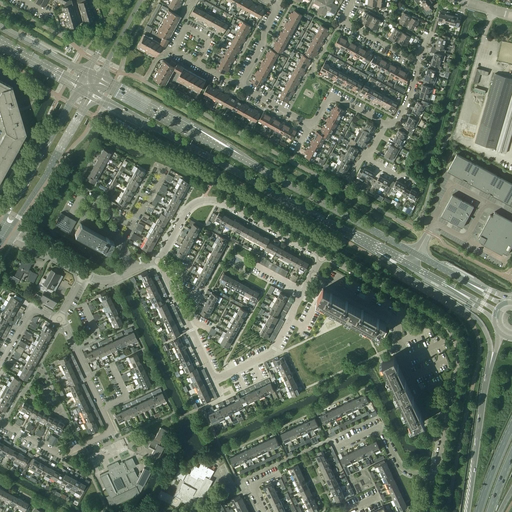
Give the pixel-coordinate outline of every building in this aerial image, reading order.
[(63,7),(69,28),(78,25),(71,0),(58,0),(63,2),(64,6),(63,7)] [(76,0),(84,24),(93,21),(87,0),(86,0),(85,0),(76,0)] [(239,8),(241,8),(245,0),(239,0),(237,5),(240,6),(239,8)] [(243,8),(246,10),(251,1),(249,0),(248,0),(248,1),(247,0),(245,0),(241,8),(242,9),(243,8)] [(317,13),(320,15),(326,5),(317,0),(314,0),(313,3),(320,6),(317,11),(318,11),(317,13)] [(328,0),(326,5),(337,10),(339,7),(332,3),(333,0),(328,0)] [(380,9),(385,9),(386,8),(387,2),(377,0),(377,6),(380,6),(380,8),(380,9)] [(423,10),(426,15),(432,10),(430,7),(435,4),(431,0),(429,0),(423,5),(425,9),(423,10)] [(167,6),(176,11),(178,8),(179,9),(180,6),(171,1),(169,5),(168,4),(167,6)] [(248,13),(250,14),(255,4),(252,3),(253,2),(251,1),(246,10),(249,12),(248,13)] [(252,13),(255,15),(260,6),(258,5),(258,6),(255,4),(250,14),(252,14),(252,13)] [(137,46),(155,56),(158,50),(161,51),(164,47),(162,46),(163,45),(165,46),(166,42),(167,42),(168,39),(180,16),(168,10),(168,9),(162,5),(161,8),(167,11),(156,32),(154,31),(153,31),(151,34),(161,39),(159,43),(144,34),(137,46)] [(320,15),(324,17),(328,11),(334,14),(337,10),(326,5),(320,15)] [(192,16),(195,17),(200,8),(198,7),(198,8),(195,6),(190,16),(192,17),(192,16)] [(258,18),(260,19),(265,10),(262,8),(263,7),(260,6),(255,15),(259,17),(258,18)] [(197,20),(199,21),(204,12),(201,10),(202,9),(200,8),(195,17),(198,19),(197,20)] [(290,14),(299,19),(301,16),(302,17),(303,15),(294,10),(293,13),(291,12),(290,14)] [(433,32),(436,33),(438,24),(443,26),(444,22),(449,24),(452,15),(449,14),(449,13),(440,10),(438,18),(437,17),(433,32)] [(362,16),(371,21),(374,14),(369,11),(368,13),(365,12),(362,16)] [(202,21),(205,22),(210,13),(208,12),(207,13),(204,12),(199,21),(201,22),(202,21)] [(401,17),(409,21),(411,17),(403,12),(401,17)] [(207,25),(209,26),(214,17),(211,15),(211,14),(210,13),(205,22),(207,24),(207,25)] [(289,20),(298,25),(299,23),(298,22),(299,19),(290,14),(289,17),(290,17),(289,20)] [(371,21),(379,25),(381,21),(378,19),(380,17),(374,14),(371,21)] [(452,15),(449,24),(454,25),(454,27),(458,28),(461,16),(455,15),(454,16),(452,15)] [(360,21),(368,26),(371,21),(362,16),(360,21)] [(211,26),(214,27),(219,18),(217,17),(217,19),(214,17),(209,26),(211,27),(211,26)] [(403,24),(406,26),(409,21),(401,17),(398,21),(400,22),(399,24),(403,26),(403,24)] [(409,21),(417,26),(421,19),(417,18),(416,19),(411,17),(409,21)] [(216,30),(218,31),(223,22),(220,20),(221,19),(219,18),(214,27),(217,29),(216,30)] [(285,24),(294,29),(296,26),(297,26),(298,25),(289,20),(287,22),(286,22),(285,24)] [(240,27),(250,32),(251,29),(250,29),(251,26),(242,21),(241,23),(242,24),(240,27)] [(370,30),(376,32),(377,30),(376,30),(379,25),(371,21),(368,26),(371,27),(370,28),(370,30)] [(408,29),(412,31),(413,29),(415,30),(417,26),(409,21),(406,26),(409,27),(408,29)] [(221,31),(224,33),(229,24),(227,23),(226,24),(223,22),(218,31),(220,32),(221,31)] [(284,29),(293,34),(294,33),(293,32),(294,29),(285,24),(284,26),(285,27),(284,29)] [(318,30),(328,35),(329,33),(328,32),(329,29),(320,24),(319,26),(320,27),(318,30)] [(237,31),(246,36),(247,33),(248,34),(250,32),(240,27),(239,30),(238,29),(237,31)] [(392,33),(400,37),(403,33),(395,28),(392,33)] [(280,33),(289,38),(291,35),(292,36),(293,34),(284,29),(282,32),(281,31),(280,33)] [(315,34),(324,39),(325,36),(326,37),(328,35),(318,30),(317,33),(316,32),(315,34)] [(235,36),(244,41),(246,39),(244,38),(246,36),(237,31),(236,32),(237,33),(235,36)] [(278,39),(288,44),(289,42),(287,41),(289,38),(280,33),(279,35),(280,36),(278,39)] [(396,46),(397,44),(400,37),(392,33),(390,37),(389,37),(388,39),(394,43),(393,44),(396,46)] [(403,33),(400,37),(408,42),(411,37),(410,36),(410,35),(406,33),(405,34),(403,33)] [(313,39),(322,44),(324,42),(322,42),(324,39),(315,34),(314,36),(315,36),(313,39)] [(439,36),(437,42),(445,44),(447,39),(449,39),(450,37),(440,34),(440,36),(439,36)] [(338,49),(339,48),(344,39),(341,37),(342,36),(340,35),(335,44),(337,45),(336,48),(338,49)] [(231,40),(241,45),(242,43),(243,43),(244,41),(235,36),(234,39),(232,39),(231,40)] [(400,37),(398,42),(406,46),(408,42),(400,37)] [(275,43),(284,48),(286,45),(287,45),(288,44),(278,39),(277,41),(276,41),(275,43)] [(309,43),(319,48),(320,46),(321,46),(322,44),(313,39),(312,42),(310,42),(309,43)] [(341,48),(344,49),(349,40),(347,39),(347,40),(344,39),(339,48),(341,49),(341,48)] [(230,46),(239,51),(240,48),(239,48),(241,45),(231,40),(231,42),(232,42),(230,46)] [(347,52),(349,53),(354,44),(351,42),(352,41),(349,40),(344,49),(348,51),(347,52)] [(439,48),(438,51),(445,53),(446,50),(444,50),(445,44),(437,42),(435,48),(439,48)] [(273,48),(282,53),(283,52),(282,51),(284,48),(275,43),(274,45),(275,46),(273,48)] [(308,49),(317,54),(318,52),(317,51),(319,48),(309,43),(309,45),(310,46),(308,49)] [(351,53),(354,54),(359,45),(357,44),(356,45),(354,44),(349,53),(350,54),(351,53)] [(356,57),(358,58),(363,49),(360,48),(361,46),(359,45),(354,54),(357,56),(356,57)] [(226,50),(236,55),(237,52),(238,53),(239,51),(230,46),(228,49),(227,48),(226,50)] [(267,53),(276,58),(278,55),(279,56),(280,54),(271,49),(269,52),(268,51),(267,53)] [(304,53),(313,58),(315,55),(316,56),(317,54),(308,49),(306,52),(305,51),(304,53)] [(360,58),(363,60),(368,50),(366,49),(366,50),(363,49),(358,58),(360,59),(360,58)] [(225,55),(234,60),(235,58),(234,57),(236,55),(226,50),(225,51),(227,52),(225,55)] [(366,63),(368,63),(373,54),(370,53),(370,52),(368,50),(363,60),(367,61),(366,63)] [(432,58),(440,61),(443,61),(445,56),(444,56),(445,53),(438,51),(437,54),(434,53),(432,58)] [(265,59),(274,64),(275,62),(274,61),(276,58),(267,53),(266,55),(267,56),(265,59)] [(300,59),(309,64),(310,62),(309,62),(311,59),(302,54),(301,55),(302,56),(300,59)] [(221,59),(230,64),(232,62),(233,62),(234,60),(225,55),(223,58),(222,58),(221,59)] [(372,64),(375,66),(380,57),(378,56),(377,57),(374,55),(369,64),(371,65),(372,64)] [(377,69),(379,70),(384,60),(381,59),(382,58),(380,57),(375,66),(378,68),(377,69)] [(434,65),(433,67),(440,69),(441,67),(439,66),(440,61),(432,58),(431,64),(434,65)] [(220,65),(229,69),(230,67),(229,67),(230,64),(221,59),(220,61),(221,61),(220,65)] [(262,63),(271,68),(272,65),(274,65),(274,64),(265,59),(264,61),(263,61),(262,63)] [(296,63),(306,68),(307,66),(308,66),(309,64),(300,59),(298,62),(297,62),(296,63)] [(194,97),(197,99),(200,93),(199,92),(206,80),(184,67),(181,66),(177,64),(176,66),(175,65),(176,63),(171,61),(170,63),(163,60),(153,78),(166,85),(174,69),(178,71),(172,81),(175,83),(176,81),(177,80),(198,91),(194,97)] [(381,69),(384,71),(389,62),(387,61),(387,62),(384,60),(379,70),(380,70),(381,69)] [(322,74),(324,75),(329,66),(326,64),(327,63),(325,62),(320,71),(323,73),(322,74)] [(387,74),(388,75),(393,66),(391,64),(391,63),(389,62),(384,71),(387,73),(387,74)] [(260,68),(269,73),(270,72),(269,71),(271,68),(262,63),(260,65),(261,66),(260,68)] [(295,69),(304,74),(305,72),(304,71),(306,68),(296,63),(295,65),(297,66),(295,69)] [(216,69),(225,74),(227,71),(228,72),(229,69),(220,65),(218,68),(217,67),(216,69)] [(327,75),(330,76),(335,67),(333,66),(332,67),(329,66),(324,75),(326,76),(327,75)] [(391,75),(394,76),(399,67),(397,66),(396,67),(393,66),(388,75),(390,76),(391,75)] [(332,79),(334,80),(339,71),(336,69),(336,68),(335,67),(330,76),(332,78),(332,79)] [(396,79),(398,80),(403,71),(400,69),(401,68),(399,67),(394,76),(397,78),(396,79)] [(427,69),(426,74),(434,76),(435,71),(440,72),(440,69),(433,67),(433,70),(427,69)] [(256,72),(266,77),(267,74),(268,75),(269,73),(260,68),(259,71),(258,70),(256,72)] [(472,83),(477,84),(480,74),(487,76),(488,72),(477,68),(472,83)] [(291,73),(300,78),(302,75),(303,76),(304,74),(295,69),(293,72),(292,71),(291,73)] [(336,80),(339,82),(344,72),(343,71),(342,73),(339,71),(334,80),(336,81),(336,80)] [(403,83),(405,84),(409,79),(408,78),(409,76),(407,75),(408,72),(406,71),(406,72),(403,71),(398,80),(399,81),(400,80),(403,81),(403,83)] [(255,78),(264,83),(265,81),(264,80),(266,77),(256,72),(255,74),(256,75),(255,78)] [(341,84),(343,85),(349,75),(344,72),(339,82),(342,83),(341,84)] [(290,78),(299,83),(300,81),(299,81),(300,78),(291,73),(290,74),(291,75),(290,78)] [(427,83),(434,85),(435,83),(437,77),(434,76),(426,74),(424,80),(427,81),(427,83)] [(496,151),(506,153),(511,131),(511,78),(495,74),(475,143),(496,149),(496,151)] [(346,85),(349,87),(354,77),(349,75),(343,85),(345,86),(346,85)] [(351,89),(353,90),(358,81),(355,79),(355,78),(354,77),(349,87),(351,88),(351,89)] [(251,82),(260,87),(262,84),(263,84),(264,83),(255,78),(253,80),(252,80),(251,82)] [(286,82),(295,87),(297,85),(298,85),(299,83),(290,78),(288,81),(287,81),(286,82)] [(0,181),(25,135),(24,135),(24,134),(26,134),(19,110),(12,87),(11,88),(10,87),(11,87),(0,80),(0,112),(1,116),(5,132),(0,141),(0,181)] [(355,90),(358,92),(363,83),(362,82),(361,83),(358,81),(353,90),(355,92),(355,90)] [(285,88),(294,93),(295,91),(294,90),(295,87),(286,82),(285,84),(286,85),(285,88)] [(421,91),(432,94),(434,88),(433,88),(434,85),(427,83),(426,86),(423,85),(421,91)] [(206,96),(208,97),(213,88),(210,86),(211,85),(208,84),(203,93),(207,95),(206,96)] [(362,96),(364,97),(369,87),(366,86),(367,85),(365,84),(360,93),(363,94),(362,96)] [(367,97),(370,98),(375,89),(373,88),(372,89),(369,87),(364,97),(366,98),(367,97)] [(210,97),(213,98),(218,89),(216,88),(215,89),(213,88),(208,97),(209,98),(210,97)] [(281,92),(290,97),(291,94),(293,95),(294,93),(285,88),(283,91),(282,90),(281,92)] [(216,101),(217,102),(222,93),(220,91),(220,90),(218,89),(213,98),(216,100),(216,101)] [(372,101),(374,102),(379,93),(375,91),(376,90),(375,89),(370,98),(372,100),(372,101)] [(422,100),(429,103),(430,99),(432,94),(421,91),(419,96),(423,97),(422,100)] [(279,97),(288,102),(290,100),(289,99),(290,97),(281,92),(280,93),(281,94),(279,97)] [(219,102),(223,103),(228,94),(225,93),(225,94),(222,93),(217,102),(219,103),(219,102)] [(376,102),(379,103),(384,94),(382,93),(382,94),(379,93),(374,102),(376,103),(376,102)] [(225,106),(227,107),(232,98),(229,97),(230,96),(228,94),(223,103),(226,105),(225,106)] [(381,106),(383,107),(388,98),(385,96),(386,95),(384,94),(379,103),(382,105),(381,106)] [(229,107),(232,109),(237,100),(235,98),(234,100),(232,98),(227,107),(228,108),(229,107)] [(386,107),(388,108),(393,99),(392,98),(391,100),(388,98),(383,107),(385,108),(386,107)] [(391,111),(393,112),(398,103),(394,101),(395,100),(393,99),(388,108),(391,110),(391,111)] [(234,112),(236,112),(241,103),(238,102),(239,101),(237,100),(232,109),(235,110),(234,112)] [(415,106),(422,110),(425,105),(427,107),(429,103),(422,100),(420,103),(417,101),(415,106)] [(238,112),(241,114),(246,105),(244,104),(244,105),(241,103),(236,112),(238,113),(238,112)] [(244,117),(246,118),(251,108),(248,107),(249,106),(246,105),(241,114),(245,116),(244,117)] [(332,110),(341,115),(343,111),(344,112),(345,110),(336,105),(335,108),(333,107),(332,110)] [(414,115),(420,119),(421,117),(419,115),(422,110),(415,106),(412,112),(415,113),(414,115)] [(248,117),(251,119),(256,110),(254,109),(253,110),(251,108),(246,118),(247,119),(248,117)] [(253,122),(255,123),(260,114),(257,112),(258,111),(256,110),(251,119),(254,121),(253,122)] [(331,115),(340,120),(341,118),(340,118),(341,115),(332,110),(331,112),(332,112),(331,115)] [(261,123),(263,124),(268,115),(265,114),(266,113),(264,111),(259,120),(262,122),(261,123)] [(265,124),(268,126),(273,117),(271,115),(271,117),(268,115),(263,124),(265,125),(265,124)] [(327,119),(336,124),(338,121),(339,121),(340,120),(331,115),(329,118),(328,117),(327,119)] [(406,121),(414,125),(417,120),(419,122),(420,119),(414,115),(412,118),(409,116),(406,121)] [(271,129),(272,129),(278,120),(275,119),(275,118),(273,117),(268,126),(272,127),(271,129)] [(326,124),(335,129),(336,128),(335,127),(336,124),(327,119),(326,121),(327,122),(326,124)] [(275,129),(278,131),(283,122),(281,121),(280,122),(278,120),(272,129),(274,130),(275,129)] [(405,130),(412,134),(413,132),(411,130),(414,125),(406,121),(404,127),(407,128),(405,130)] [(280,134),(282,135),(287,125),(284,124),(285,123),(283,122),(278,131),(281,133),(280,134)] [(363,126),(361,129),(367,132),(368,129),(372,131),(375,126),(367,122),(365,127),(363,126)] [(322,128),(331,133),(333,130),(334,131),(335,129),(326,124),(324,127),(323,126),(322,128)] [(284,134),(287,136),(292,127),(290,126),(290,127),(287,125),(282,135),(283,135),(284,134)] [(290,139),(292,140),(297,131),(294,129),(294,128),(292,127),(287,136),(291,138),(290,139)] [(325,137),(330,139),(331,137),(329,137),(331,133),(322,128),(321,131),(322,131),(321,134),(325,137)] [(359,131),(357,136),(367,142),(370,137),(368,135),(369,133),(367,132),(361,129),(360,131),(359,131)] [(396,135),(403,139),(406,134),(410,137),(412,134),(405,130),(402,129),(401,131),(398,130),(396,135)] [(315,137),(324,142),(325,140),(324,140),(325,137),(321,134),(316,131),(315,134),(316,134),(315,137)] [(394,144),(401,148),(402,145),(400,144),(403,139),(396,135),(393,140),(396,142),(394,144)] [(351,139),(349,142),(355,145),(356,142),(364,146),(367,142),(357,136),(354,141),(351,139)] [(311,141),(320,146),(322,143),(323,143),(324,142),(315,137),(313,140),(312,139),(311,141)] [(310,146),(319,151),(320,150),(319,149),(320,146),(311,141),(310,143),(311,144),(310,146)] [(345,149),(347,150),(355,155),(358,150),(353,147),(355,145),(349,142),(345,149)] [(387,150),(395,154),(398,149),(400,150),(401,148),(394,144),(393,146),(390,145),(387,150)] [(306,150),(315,155),(317,152),(318,153),(319,151),(310,146),(308,149),(307,148),(306,150)] [(100,154),(108,158),(111,153),(103,149),(100,154)] [(304,156),(314,161),(315,159),(313,159),(315,155),(306,150),(305,153),(306,153),(304,156)] [(343,154),(341,157),(347,160),(348,157),(353,160),(355,155),(347,150),(345,155),(343,154)] [(386,159),(393,163),(394,160),(392,159),(395,154),(387,150),(385,155),(388,157),(386,159)] [(97,159),(105,163),(108,158),(100,154),(97,159)] [(511,183),(456,154),(447,171),(462,179),(463,178),(467,181),(466,181),(488,193),(488,192),(492,194),(492,195),(511,205),(511,183)] [(339,165),(347,170),(350,165),(348,164),(349,161),(347,160),(341,157),(340,159),(342,161),(339,165)] [(95,164),(102,168),(105,163),(97,159),(95,164)] [(92,169),(100,173),(102,168),(95,164),(92,169)] [(333,172),(338,175),(341,176),(342,173),(344,175),(347,170),(339,165),(337,164),(335,169),(333,172)] [(134,172),(142,177),(144,171),(137,167),(134,172)] [(360,176),(365,178),(369,170),(364,168),(363,170),(361,168),(356,176),(359,178),(360,176)] [(89,174),(97,178),(100,173),(92,169),(89,174)] [(369,183),(371,184),(374,179),(372,177),(374,173),(369,170),(365,178),(370,181),(369,183)] [(131,177),(139,182),(142,177),(134,172),(131,177)] [(86,179),(94,183),(97,178),(89,174),(86,179)] [(126,181),(136,187),(139,182),(131,177),(129,176),(126,181)] [(375,184),(380,186),(384,178),(379,176),(377,180),(374,179),(371,184),(374,186),(375,184)] [(384,191),(386,193),(389,187),(387,186),(389,181),(384,178),(380,186),(385,189),(384,191)] [(179,184),(187,188),(190,183),(182,179),(179,184)] [(392,189),(397,191),(401,183),(396,180),(392,188),(389,187),(386,193),(389,194),(392,189)] [(126,187),(133,192),(136,187),(129,182),(126,187)] [(400,196),(403,197),(408,189),(405,188),(406,186),(401,183),(397,191),(402,194),(400,196)] [(176,189),(184,193),(187,188),(179,184),(176,189)] [(123,192),(131,197),(133,192),(126,187),(123,192)] [(174,194),(181,198),(184,193),(176,189),(174,194)] [(407,197),(415,201),(419,193),(411,189),(410,191),(408,189),(403,197),(406,199),(407,197)] [(120,197),(128,202),(131,197),(123,192),(120,197)] [(171,199),(178,203),(181,198),(174,194),(171,199)] [(441,216),(462,228),(474,206),(452,195),(441,216)] [(117,203),(125,207),(128,202),(120,197),(117,203)] [(168,204),(176,208),(178,203),(171,199),(168,204)] [(165,209),(173,213),(176,208),(168,204),(165,209)] [(169,217),(168,217),(170,218),(173,213),(165,209),(163,214),(169,217)] [(215,220),(220,222),(224,215),(219,212),(217,215),(215,213),(211,221),(214,222),(215,220)] [(480,240),(481,241),(480,243),(502,254),(503,252),(507,255),(511,245),(511,221),(494,212),(492,216),(490,215),(478,236),(480,237),(480,238),(480,240)] [(54,225),(69,233),(76,221),(61,213),(54,225)] [(158,218),(166,222),(168,217),(169,217),(163,214),(161,213),(158,218)] [(220,222),(225,225),(229,218),(224,215),(220,222)] [(155,223),(163,227),(166,222),(158,218),(155,223)] [(225,225),(230,228),(234,220),(229,218),(225,225)] [(190,229),(198,233),(201,228),(200,227),(201,225),(190,220),(188,224),(192,226),(190,229)] [(230,228),(235,231),(239,223),(234,220),(230,228)] [(75,233),(108,251),(113,243),(113,241),(108,239),(109,238),(106,237),(105,237),(80,223),(75,233)] [(153,228),(160,232),(163,227),(155,223),(153,228)] [(235,231),(240,233),(244,226),(239,223),(235,231)] [(240,233),(245,236),(249,228),(244,226),(240,233)] [(150,233),(158,237),(160,232),(153,228),(150,233)] [(245,236),(250,239),(254,231),(249,228),(245,236)] [(187,234),(195,238),(198,233),(190,229),(187,234)] [(250,239),(255,242),(259,234),(254,231),(250,239)] [(147,238),(155,242),(158,237),(150,233),(147,238)] [(185,239),(192,243),(195,238),(187,234),(185,239)] [(255,242),(260,244),(264,237),(259,234),(255,242)] [(217,243),(224,248),(227,242),(228,240),(218,235),(217,237),(219,239),(217,243)] [(260,244),(265,247),(268,241),(269,239),(264,237),(260,244)] [(144,243),(152,247),(155,242),(147,238),(144,243)] [(182,244),(190,248),(192,243),(185,239),(182,244)] [(264,249),(269,251),(273,244),(268,241),(265,247),(264,249)] [(142,248),(149,252),(152,247),(144,243),(142,248)] [(214,248),(222,253),(224,248),(217,243),(214,248)] [(179,249),(187,253),(190,248),(182,244),(179,249)] [(269,251),(274,254),(278,247),(273,244),(269,251)] [(274,254),(279,257),(283,249),(278,247),(274,254)] [(211,253),(219,258),(222,253),(214,248),(211,253)] [(173,255),(178,258),(179,256),(184,258),(187,253),(179,249),(176,254),(174,253),(173,255)] [(279,257),(284,260),(288,252),(283,249),(279,257)] [(284,260),(289,262),(293,255),(288,252),(284,260)] [(209,258),(216,263),(219,258),(211,253),(209,258)] [(289,262),(294,265),(298,258),(293,255),(289,262)] [(206,263),(213,268),(216,263),(209,258),(206,263)] [(294,265),(299,268),(303,260),(298,258),(294,265)] [(9,278),(17,282),(23,272),(28,275),(26,279),(32,282),(37,274),(28,269),(31,264),(22,259),(19,264),(16,269),(17,270),(14,276),(11,274),(9,278)] [(299,268),(304,271),(309,263),(303,260),(299,268)] [(203,268),(211,273),(213,268),(206,263),(203,268)] [(200,273),(208,278),(211,273),(203,268),(200,273)] [(44,290),(51,294),(58,281),(59,282),(60,280),(61,276),(57,274),(58,272),(54,270),(53,271),(51,269),(42,286),(39,284),(37,288),(43,291),(44,290)] [(142,277),(144,282),(152,278),(158,275),(157,273),(151,276),(149,273),(148,273),(146,271),(138,275),(139,278),(142,277)] [(198,278),(205,283),(208,278),(200,273),(198,278)] [(220,281),(225,284),(229,276),(224,273),(220,281)] [(225,284),(230,286),(234,279),(229,276),(225,284)] [(144,282),(146,287),(154,283),(152,278),(144,282)] [(195,284),(202,288),(205,283),(198,278),(195,284)] [(230,286),(235,289),(239,282),(234,279),(230,286)] [(235,289),(240,292),(244,284),(239,282),(235,289)] [(146,287),(149,292),(157,288),(154,283),(146,287)] [(240,292),(245,295),(249,287),(244,284),(240,292)] [(245,295),(250,297),(254,290),(249,287),(245,295)] [(149,292),(151,297),(159,293),(157,288),(149,292)] [(317,300),(333,309),(339,297),(323,289),(317,300)] [(49,306),(53,308),(58,298),(51,294),(44,290),(43,291),(41,296),(36,293),(36,291),(33,290),(30,295),(44,303),(44,304),(49,307),(49,306)] [(100,296),(102,301),(110,298),(108,292),(106,293),(105,290),(102,291),(96,294),(97,297),(100,296)] [(254,302),(256,303),(261,294),(259,293),(254,290),(250,297),(255,300),(254,302)] [(209,297),(216,302),(219,296),(212,292),(209,297)] [(277,298),(285,302),(288,297),(280,292),(277,298)] [(151,297),(154,302),(162,299),(159,293),(151,297)] [(11,296),(8,301),(18,306),(21,301),(22,298),(15,294),(13,297),(11,296)] [(206,302),(214,307),(216,302),(209,297),(206,302)] [(333,309),(348,317),(355,306),(339,297),(333,309)] [(102,301),(105,306),(112,303),(110,298),(102,301)] [(274,303),(282,307),(285,302),(277,298),(274,303)] [(156,308),(158,307),(164,304),(166,303),(170,301),(169,299),(165,301),(165,300),(163,301),(162,299),(154,302),(156,308)] [(8,301),(6,306),(15,311),(18,306),(8,301)] [(203,307),(211,312),(214,307),(206,302),(203,307)] [(105,306),(107,312),(115,308),(112,303),(105,306)] [(158,307),(160,312),(168,308),(166,303),(164,304),(158,307)] [(272,308),(279,312),(282,307),(274,303),(272,308)] [(6,306),(3,311),(13,316),(12,317),(15,318),(16,316),(14,314),(15,311),(6,306)] [(348,317),(364,326),(370,315),(355,306),(348,317)] [(201,313),(208,317),(211,312),(203,307),(201,313)] [(107,312),(109,317),(117,313),(115,308),(107,312)] [(160,312),(163,317),(171,313),(168,308),(160,312)] [(237,313),(245,317),(248,312),(240,308),(237,313)] [(269,313),(271,314),(276,317),(277,317),(279,312),(272,308),(269,313)] [(0,316),(2,317),(8,321),(12,323),(13,321),(11,319),(12,317),(13,316),(3,311),(0,316)] [(109,317),(112,322),(120,318),(117,313),(109,317)] [(163,317),(165,322),(173,318),(172,317),(171,313),(163,317)] [(234,318),(242,322),(245,317),(237,313),(234,318)] [(268,319),(275,323),(278,318),(277,317),(276,317),(271,314),(268,319)] [(364,326),(380,335),(386,323),(370,315),(364,326)] [(0,316),(0,317),(0,322),(5,326),(8,321),(2,317),(0,316)] [(112,322),(114,327),(122,324),(120,318),(112,322)] [(165,322),(168,327),(175,324),(176,324),(178,323),(177,321),(175,322),(173,319),(173,318),(165,322)] [(232,323),(239,327),(242,322),(234,318),(232,323)] [(265,324),(273,328),(275,323),(268,319),(265,324)] [(229,328),(236,332),(239,327),(232,323),(229,328)] [(168,327),(170,332),(178,329),(176,324),(175,324),(168,327)] [(262,329),(270,333),(273,328),(265,324),(262,329)] [(43,331),(51,335),(54,330),(46,326),(43,331)] [(226,333),(234,337),(236,332),(229,328),(226,333)] [(123,336),(126,344),(132,342),(128,334),(126,329),(124,330),(125,333),(125,334),(126,335),(123,336)] [(170,332),(173,338),(180,334),(179,332),(178,329),(170,332)] [(260,334),(267,338),(270,333),(262,329),(260,334)] [(41,336),(48,340),(51,335),(43,331),(41,336)] [(128,334),(132,342),(137,339),(133,332),(128,334)] [(223,338),(231,342),(234,337),(226,333),(223,338)] [(38,341),(45,345),(48,340),(41,336),(38,335),(36,340),(38,341)] [(118,339),(121,347),(126,344),(123,336),(118,339)] [(172,341),(175,347),(182,343),(180,338),(172,341)] [(221,343),(228,347),(231,342),(223,338),(221,343)] [(112,341),(116,349),(121,347),(118,339),(112,341)] [(35,346),(43,350),(45,345),(38,341),(35,346)] [(107,344),(111,352),(116,349),(112,341),(107,344)] [(175,347),(177,352),(185,348),(191,346),(190,344),(184,346),(182,343),(175,347)] [(102,346),(106,354),(111,352),(107,344),(102,346)] [(32,351),(40,355),(43,350),(35,346),(32,351)] [(97,349),(101,356),(106,354),(102,346),(97,349)] [(177,352),(179,357),(187,353),(185,348),(177,352)] [(92,351),(95,359),(101,356),(97,349),(92,351)] [(30,356),(37,360),(40,355),(32,351),(30,356)] [(88,357),(90,361),(95,359),(92,351),(86,353),(85,351),(83,352),(85,358),(88,357)] [(128,357),(131,362),(139,358),(136,353),(128,357)] [(179,357),(182,362),(190,359),(187,353),(179,357)] [(58,359),(61,364),(68,361),(66,355),(58,359)] [(27,361),(34,365),(37,360),(30,356),(27,361)] [(278,365),(286,361),(283,356),(275,360),(278,365)] [(382,362),(390,378),(401,373),(394,356),(391,358),(382,362)] [(131,362),(133,367),(141,364),(139,358),(131,362)] [(182,362),(184,367),(192,364),(190,359),(182,362)] [(24,366),(32,370),(34,365),(27,361),(24,366)] [(61,364),(63,370),(71,366),(77,363),(76,361),(72,363),(70,364),(68,361),(61,364)] [(277,372),(280,370),(288,367),(286,361),(278,365),(275,366),(277,372)] [(133,367),(136,372),(143,369),(141,364),(133,367)] [(187,373),(189,372),(188,372),(194,369),(196,368),(200,366),(199,364),(194,367),(192,364),(184,367),(187,373)] [(21,371),(29,375),(32,370),(24,366),(21,371)] [(63,370),(65,375),(73,371),(71,366),(63,370)] [(280,370),(283,375),(290,372),(288,367),(280,370)] [(188,372),(189,372),(191,377),(199,373),(196,368),(194,369),(188,372)] [(136,372),(138,377),(146,374),(143,369),(136,372)] [(19,376),(26,380),(29,375),(21,371),(19,376)] [(65,375),(68,380),(76,376),(73,371),(65,375)] [(283,375),(285,381),(293,377),(290,372),(283,375)] [(191,377),(193,382),(201,378),(199,373),(191,377)] [(390,378),(397,394),(409,389),(401,373),(390,378)] [(136,379),(138,384),(140,383),(148,379),(146,374),(138,377),(136,379)] [(68,380),(70,385),(76,382),(78,382),(76,376),(68,380)] [(11,382),(18,386),(21,381),(14,377),(11,382)] [(285,381),(287,386),(295,382),(293,377),(285,381)] [(193,382),(196,387),(204,384),(201,378),(193,382)] [(140,383),(143,388),(151,384),(148,379),(140,383)] [(8,387),(16,391),(18,386),(11,382),(8,387)] [(68,386),(71,391),(79,388),(76,382),(70,385),(68,386)] [(287,386),(290,391),(298,387),(295,382),(287,386)] [(265,385),(269,393),(274,391),(271,383),(265,385)] [(196,387),(198,392),(206,389),(204,384),(196,387)] [(260,388),(264,396),(269,393),(265,385),(260,388)] [(3,391),(13,396),(16,391),(8,387),(6,386),(3,391)] [(290,391),(292,396),(300,393),(298,387),(290,391)] [(71,391),(73,396),(81,393),(79,388),(71,391)] [(255,390),(259,398),(264,396),(260,388),(255,390)] [(198,392),(201,398),(208,394),(206,389),(198,392)] [(397,394),(405,411),(417,405),(409,389),(397,394)] [(250,393),(254,400),(259,398),(255,390),(250,393)] [(0,396),(10,401),(13,396),(3,391),(0,396)] [(156,395),(160,403),(165,400),(162,392),(156,395)] [(73,396),(76,401),(84,398),(81,393),(73,396)] [(245,395),(248,403),(254,400),(250,393),(245,395)] [(201,398),(203,403),(211,399),(208,394),(201,398)] [(359,397),(363,405),(369,403),(365,394),(359,397)] [(151,397),(155,405),(160,403),(156,395),(151,397)] [(239,397),(240,399),(243,405),(248,403),(245,395),(239,397)] [(0,402),(7,406),(10,401),(0,396),(0,402)] [(146,400),(150,408),(155,405),(151,397),(146,400)] [(354,400),(358,408),(363,405),(359,397),(354,400)] [(86,403),(92,400),(91,398),(85,401),(84,398),(76,401),(78,407),(86,403)] [(235,402),(239,410),(244,407),(243,405),(240,399),(235,402)] [(141,402),(145,410),(150,408),(146,400),(141,402)] [(348,402),(352,411),(358,408),(354,400),(348,402)] [(19,409),(25,412),(29,404),(24,402),(19,409)] [(136,405),(139,412),(145,410),(141,402),(136,405)] [(230,404),(234,412),(239,410),(235,402),(230,404)] [(342,405),(346,413),(352,411),(348,402),(342,405)] [(81,412),(88,408),(86,403),(78,407),(81,412)] [(25,412),(30,415),(34,407),(29,404),(25,412)] [(225,407),(229,414),(234,412),(230,404),(225,407)] [(131,407),(134,415),(139,412),(136,405),(131,407)] [(337,407),(341,416),(346,413),(342,405),(337,407)] [(405,411),(413,427),(424,421),(417,405),(405,411)] [(30,415),(35,418),(39,410),(34,407),(30,415)] [(125,409),(129,417),(134,415),(131,407),(125,409)] [(220,409),(223,417),(229,414),(225,407),(220,409)] [(331,410),(335,419),(341,416),(337,407),(331,410)] [(83,417),(91,413),(88,408),(81,412),(83,417)] [(120,412),(124,420),(129,417),(125,409),(120,412)] [(215,411),(218,419),(219,421),(224,419),(223,417),(220,409),(215,411)] [(35,418),(40,420),(44,413),(39,410),(35,418)] [(326,413),(330,421),(335,419),(331,410),(326,413)] [(219,421),(218,419),(214,411),(209,414),(210,415),(208,416),(212,425),(219,421)] [(116,417),(119,422),(124,420),(120,412),(115,414),(114,412),(111,413),(114,419),(116,417)] [(40,420),(45,423),(49,415),(44,413),(40,420)] [(85,422),(93,418),(91,413),(83,417),(85,422)] [(320,415),(324,424),(330,421),(326,413),(320,415)] [(45,423),(50,426),(54,418),(49,415),(45,423)] [(50,426),(55,428),(59,421),(54,418),(50,426)] [(85,428),(96,424),(93,418),(85,422),(83,423),(85,428)] [(309,421),(313,429),(318,426),(314,418),(309,421)] [(58,433),(60,434),(65,425),(64,424),(59,421),(55,428),(58,431),(58,433)] [(303,423),(307,432),(313,429),(309,421),(303,423)] [(338,425),(341,431),(347,429),(345,425),(344,422),(338,425)] [(297,426),(301,434),(307,432),(303,423),(297,426)] [(85,428),(88,433),(90,432),(90,433),(98,429),(96,424),(85,428)] [(292,429),(296,437),(301,434),(297,426),(292,429)] [(151,454),(158,457),(163,447),(159,445),(161,440),(162,441),(167,431),(160,427),(156,436),(151,433),(144,446),(147,448),(149,446),(154,449),(151,454)] [(286,431),(290,440),(296,437),(292,429),(286,431)] [(280,434),(284,442),(290,440),(286,431),(280,434)] [(269,439),(273,448),(279,445),(275,436),(269,439)] [(263,442),(267,450),(273,448),(269,439),(263,442)] [(370,443),(374,452),(380,449),(376,441),(370,443)] [(0,450),(0,452),(4,454),(9,447),(11,443),(9,442),(7,446),(4,444),(0,450)] [(258,444),(262,453),(267,450),(263,442),(258,444)] [(365,446),(368,454),(374,452),(370,443),(365,446)] [(252,447),(256,456),(262,453),(258,444),(252,447)] [(359,449),(363,457),(368,454),(365,446),(359,449)] [(4,454),(9,457),(14,450),(9,447),(4,454)] [(19,452),(21,448),(19,447),(17,451),(14,450),(9,457),(14,460),(19,452)] [(247,450),(251,458),(256,456),(252,447),(247,450)] [(315,457),(318,462),(326,458),(324,453),(326,452),(325,449),(316,453),(318,455),(315,457)] [(353,451),(357,460),(363,457),(359,449),(353,451)] [(24,455),(26,451),(24,450),(22,454),(19,452),(14,460),(14,461),(19,464),(19,463),(24,455)] [(241,452),(245,461),(251,458),(247,450),(241,452)] [(348,454),(352,462),(357,460),(353,451),(348,454)] [(23,468),(25,469),(33,454),(28,452),(26,456),(24,455),(19,463),(22,464),(21,465),(21,466),(22,467),(23,468)] [(235,455),(239,463),(245,461),(241,452),(235,455)] [(340,459),(344,468),(347,467),(346,465),(352,462),(348,454),(342,457),(343,458),(340,459)] [(230,458),(234,466),(239,463),(235,455),(230,458)] [(106,472),(99,475),(100,476),(100,477),(105,488),(106,488),(109,495),(106,497),(110,506),(115,504),(116,505),(116,504),(139,493),(139,494),(139,493),(140,492),(143,486),(144,487),(144,486),(143,486),(150,472),(151,472),(144,468),(141,473),(140,472),(137,477),(136,476),(134,471),(133,467),(135,466),(132,458),(132,457),(123,461),(124,463),(123,463),(122,462),(120,463),(121,464),(119,465),(118,461),(107,466),(109,472),(107,473),(106,472)] [(318,462),(320,468),(329,464),(326,458),(318,462)] [(34,471),(35,469),(39,462),(34,459),(29,469),(34,471)] [(378,467),(380,472),(389,468),(386,462),(385,462),(384,460),(373,465),(375,468),(378,467)] [(40,472),(45,475),(49,467),(52,463),(50,461),(47,466),(44,464),(40,472)] [(175,476),(184,481),(176,497),(180,499),(179,499),(180,500),(180,499),(188,503),(186,506),(194,510),(197,503),(198,503),(195,502),(197,499),(202,501),(201,500),(212,480),(213,481),(213,480),(209,479),(214,471),(207,467),(209,465),(202,461),(199,467),(194,465),(190,474),(188,473),(188,474),(179,469),(176,476),(175,476)] [(35,469),(40,472),(44,464),(39,462),(35,469)] [(320,468),(323,474),(331,470),(329,464),(320,468)] [(289,469),(292,474),(300,470),(298,465),(289,469)] [(45,475),(50,477),(54,470),(49,467),(45,475)] [(50,477),(55,480),(59,473),(62,468),(60,467),(58,469),(57,469),(55,468),(54,470),(50,477)] [(380,472),(383,477),(391,473),(389,468),(380,472)] [(59,484),(60,484),(61,481),(64,475),(65,474),(67,471),(65,470),(62,474),(59,473),(55,480),(60,483),(59,484)] [(292,474),(295,480),(303,476),(300,470),(292,474)] [(323,474),(326,479),(334,475),(331,470),(323,474)] [(60,484),(65,486),(70,476),(73,472),(71,471),(68,475),(65,474),(64,475),(61,481),(60,484)] [(383,477),(385,483),(394,479),(391,473),(383,477)] [(65,486),(70,489),(75,479),(78,475),(76,474),(73,478),(70,476),(65,486)] [(326,479),(328,485),(337,481),(334,475),(326,479)] [(295,480),(297,486),(306,482),(303,476),(295,480)] [(70,489),(75,492),(80,482),(75,479),(70,489)] [(385,483),(388,488),(396,484),(394,479),(385,483)] [(328,485),(331,490),(339,486),(337,481),(328,485)] [(75,492),(80,495),(85,485),(80,482),(75,492)] [(297,486),(300,491),(308,487),(306,482),(297,486)] [(263,487),(266,493),(274,489),(272,483),(263,487)] [(388,488),(391,494),(399,490),(396,484),(388,488)] [(331,490),(333,496),(342,492),(339,486),(331,490)] [(300,491),(302,497),(311,493),(308,487),(300,491)] [(266,493),(269,498),(277,494),(274,489),(266,493)] [(391,494),(393,500),(402,496),(399,490),(391,494)] [(4,500),(9,503),(13,495),(8,492),(4,500)] [(333,496),(336,502),(345,498),(342,492),(333,496)] [(302,497),(305,503),(314,499),(311,493),(302,497)] [(269,498),(271,504),(280,500),(277,494),(269,498)] [(9,503),(14,505),(18,498),(13,495),(9,503)] [(233,501),(236,507),(244,503),(242,497),(241,498),(239,495),(231,499),(232,502),(233,501)] [(393,500),(396,505),(404,501),(402,496),(393,500)] [(14,505),(19,508),(23,500),(18,498),(14,505)] [(305,503),(308,508),(316,504),(314,499),(305,503)] [(22,511),(26,511),(30,505),(28,504),(28,503),(23,500),(19,508),(23,510),(22,511)] [(271,504),(274,510),(282,506),(280,500),(271,504)] [(396,505),(399,511),(407,507),(404,501),(396,505)] [(236,507),(238,511),(239,511),(247,509),(244,503),(236,507)]
